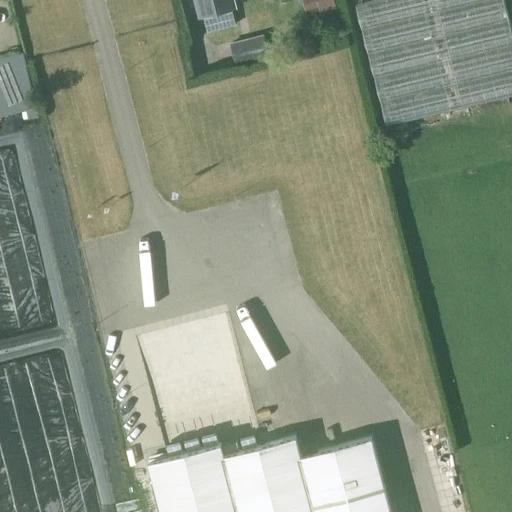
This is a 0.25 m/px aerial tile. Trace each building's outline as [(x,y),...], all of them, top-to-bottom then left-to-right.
[(302,0),(305,11),(337,4),(336,0),(302,0)] [(386,125),(511,95),(511,35),(503,0),(377,0),(355,5),(386,125)] [(236,63),(267,55),(263,35),(231,44),(236,63)] [(0,107),(23,103),(14,55),(0,57),(0,107)] [(391,511),(370,431),(299,450),(294,430),(223,450),(220,438),(166,452),(165,450),(153,453),(147,455),(152,475),(153,476),(162,511),(391,511)]
